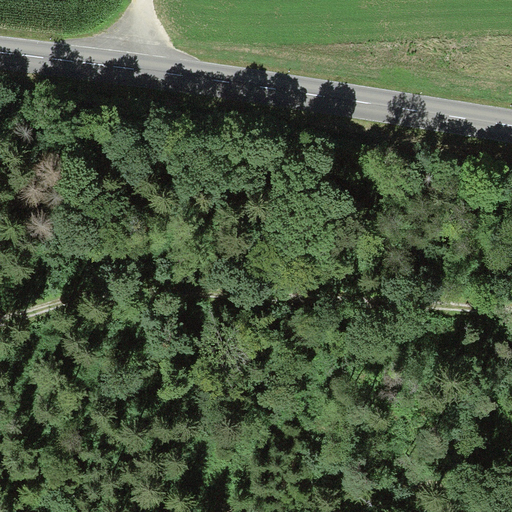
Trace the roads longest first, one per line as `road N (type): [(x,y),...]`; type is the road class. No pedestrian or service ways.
road 1 (primary): [(0,53),(511,126)]
road 2 (track): [(511,309),(127,289),(0,319)]
